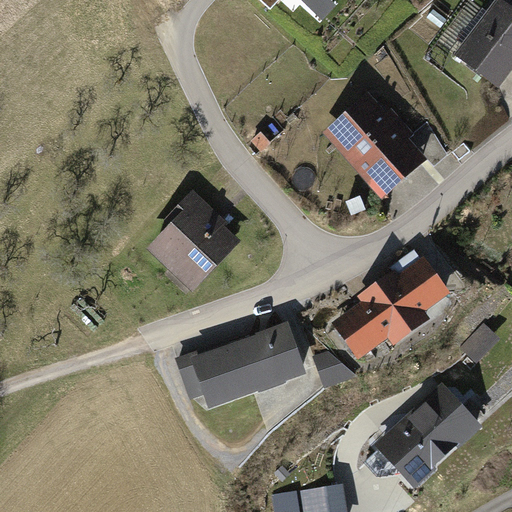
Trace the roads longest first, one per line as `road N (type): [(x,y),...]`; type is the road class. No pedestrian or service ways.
road 1 (residential): [(198,0),(172,27),(235,156),(341,263)]
road 2 (residential): [(148,338),(341,263)]
road 3 (residential): [(341,263),(424,219),(511,149)]
road 4 (track): [(0,384),(148,338)]
